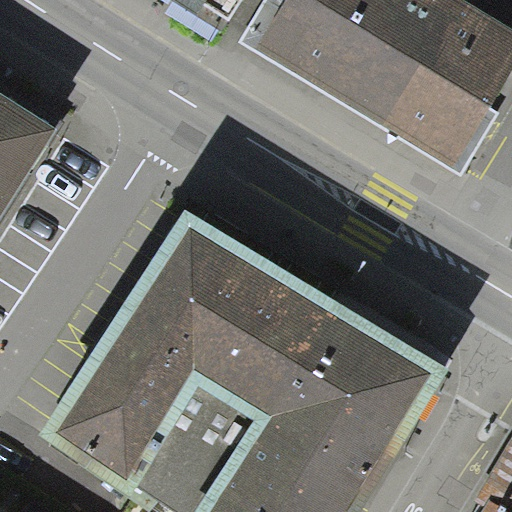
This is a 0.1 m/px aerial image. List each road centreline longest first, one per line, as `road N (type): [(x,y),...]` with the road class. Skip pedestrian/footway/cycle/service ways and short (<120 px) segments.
road 1 (residential): [(184,98),(0,377)]
road 2 (secondary): [(184,98),(449,259)]
road 3 (residential): [(511,345),(410,511)]
road 4 (secondary): [(32,0),(184,98)]
road 5 (residential): [(449,259),(511,147)]
